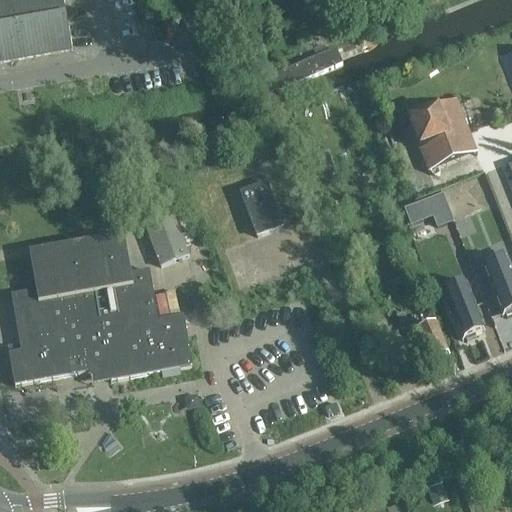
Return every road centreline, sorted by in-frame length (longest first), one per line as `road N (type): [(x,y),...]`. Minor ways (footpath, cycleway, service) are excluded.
road 1 (tertiary): [(109,508),(161,500),(511,364)]
road 2 (unclassified): [(0,83),(188,51)]
